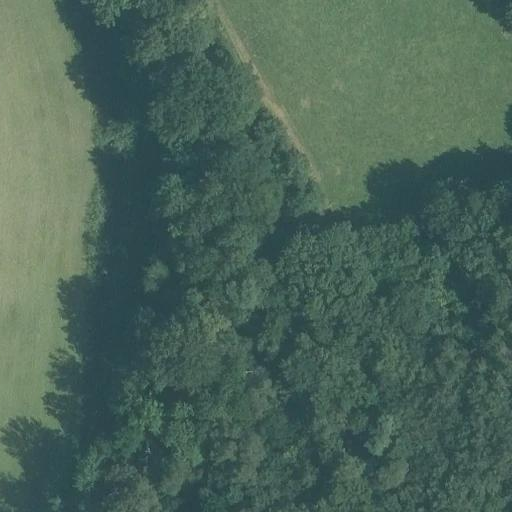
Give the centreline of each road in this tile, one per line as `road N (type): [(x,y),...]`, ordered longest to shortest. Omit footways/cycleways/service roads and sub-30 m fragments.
road 1 (unclassified): [(386,511),(150,0)]
road 2 (track): [(274,199),(179,0)]
